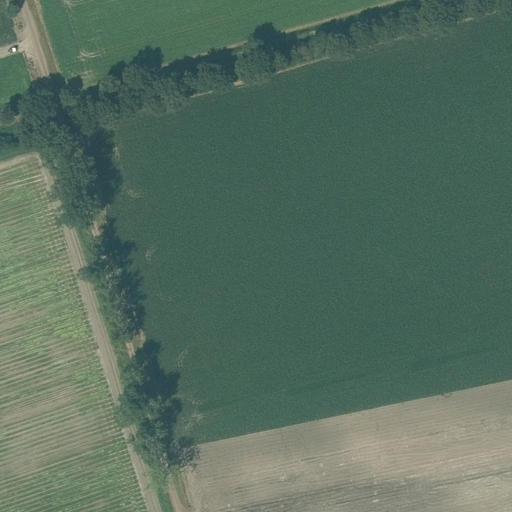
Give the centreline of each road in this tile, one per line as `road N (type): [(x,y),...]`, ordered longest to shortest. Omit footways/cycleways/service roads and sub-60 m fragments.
road 1 (track): [(179,511),(58,110)]
road 2 (track): [(58,110),(441,0)]
